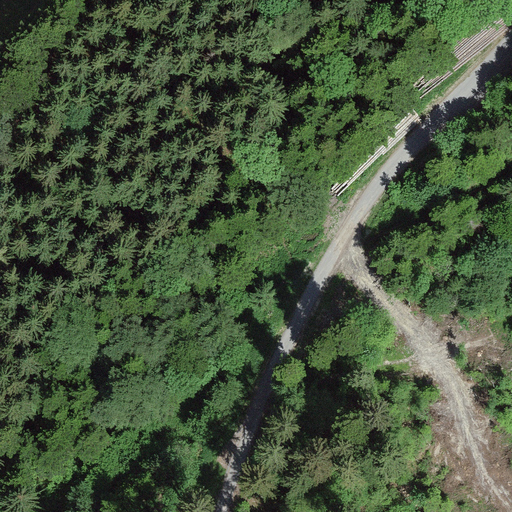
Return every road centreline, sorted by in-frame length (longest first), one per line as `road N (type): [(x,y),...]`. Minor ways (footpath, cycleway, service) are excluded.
road 1 (track): [(333,256),(465,203),(511,167)]
road 2 (track): [(106,0),(0,156)]
